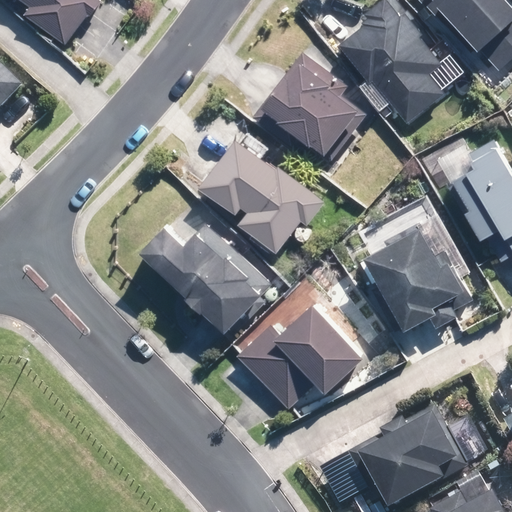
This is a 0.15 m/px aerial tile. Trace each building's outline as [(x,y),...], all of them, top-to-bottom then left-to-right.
[(37,0),(76,31),(101,0),(37,0)] [(505,64),(511,57),(511,4),(508,0),(436,0),(477,44),(482,39),(505,64)] [(398,7),(347,45),(371,77),(378,72),(410,114),(444,88),(430,70),(439,63),(398,7)] [(363,99),(307,59),(267,114),(297,135),(302,129),(327,148),(363,99)] [(0,102),(15,87),(0,71),(0,102)] [(314,194),(243,141),(210,185),(281,238),(314,194)] [(511,161),(507,153),(462,179),(506,256),(511,252),(511,161)] [(172,228),(155,247),(231,319),(267,281),(211,228),(192,247),(172,228)] [(427,229),(380,253),(393,279),(381,286),(403,327),(462,296),(427,229)] [(365,351),(322,305),(287,338),(275,326),(248,352),(292,399),(320,373),(330,383),(365,351)] [(435,412),(358,453),(375,486),(383,482),(393,502),(445,475),(440,467),(458,457),(435,412)] [(503,511),(497,499),(472,511),(503,511)]
